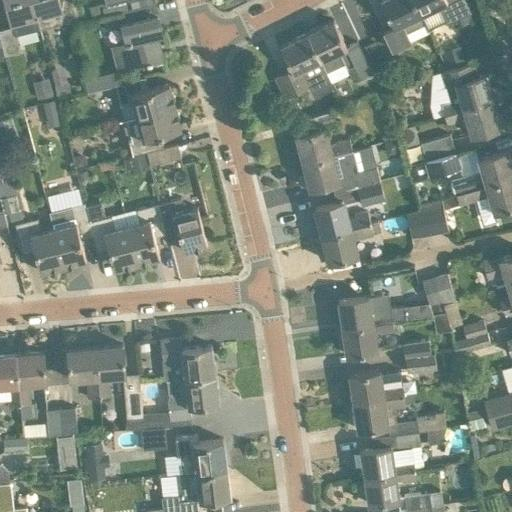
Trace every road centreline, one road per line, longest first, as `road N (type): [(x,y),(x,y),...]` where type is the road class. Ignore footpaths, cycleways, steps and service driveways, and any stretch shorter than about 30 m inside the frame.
road 1 (residential): [(0,316),(267,294)]
road 2 (residential): [(267,294),(204,39)]
road 3 (residential): [(295,511),(267,294)]
